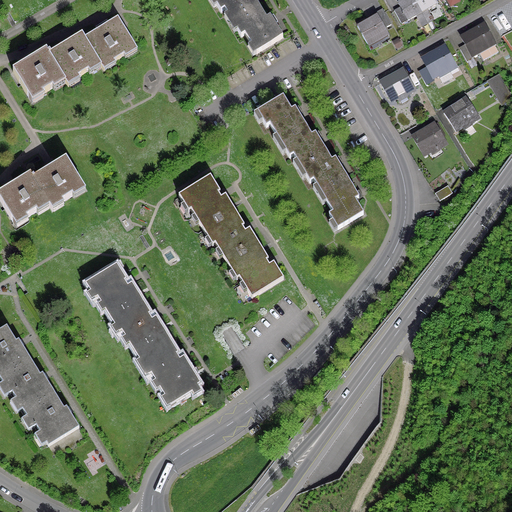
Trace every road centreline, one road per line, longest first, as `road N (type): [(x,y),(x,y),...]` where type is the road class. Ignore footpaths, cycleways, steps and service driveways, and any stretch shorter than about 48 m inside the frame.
road 1 (residential): [(351,84),(402,184),(401,228),(389,256),(297,371),(159,474),(152,511)]
road 2 (primary): [(262,511),(511,173)]
road 3 (track): [(397,329),(407,352),(403,405),(354,511)]
road 4 (residential): [(504,0),(351,84)]
